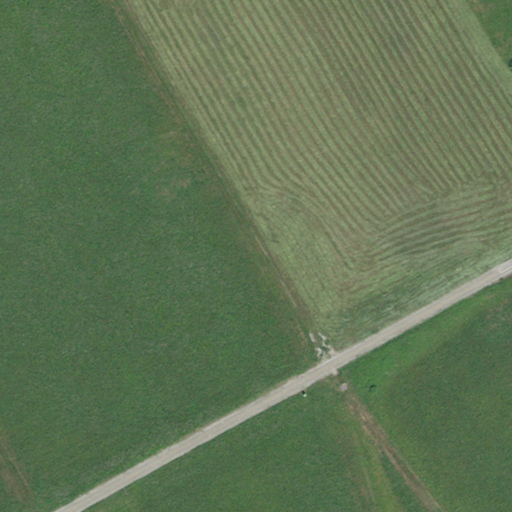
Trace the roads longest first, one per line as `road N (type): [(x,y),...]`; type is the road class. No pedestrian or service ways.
road 1 (track): [(442,511),(331,368),(119,0)]
road 2 (track): [(511,268),(73,511)]
